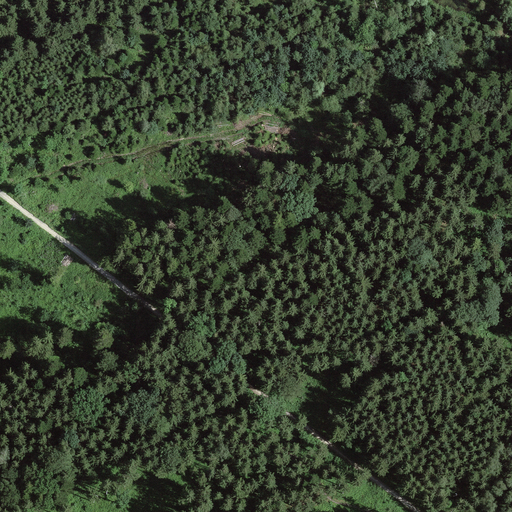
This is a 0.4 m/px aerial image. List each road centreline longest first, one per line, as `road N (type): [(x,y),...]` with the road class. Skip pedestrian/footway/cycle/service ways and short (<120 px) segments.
road 1 (track): [(419,511),(127,290)]
road 2 (track): [(511,274),(300,424)]
